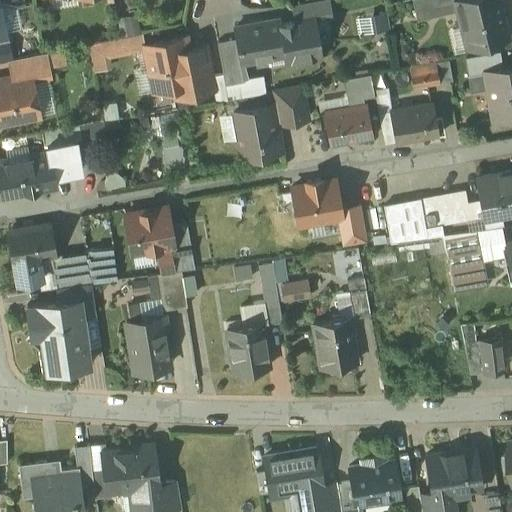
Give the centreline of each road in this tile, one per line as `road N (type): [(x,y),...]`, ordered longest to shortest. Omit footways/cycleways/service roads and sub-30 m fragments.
road 1 (residential): [(511,407),(273,416),(4,404)]
road 2 (residential): [(211,182),(0,211)]
road 3 (residential): [(511,150),(394,172)]
